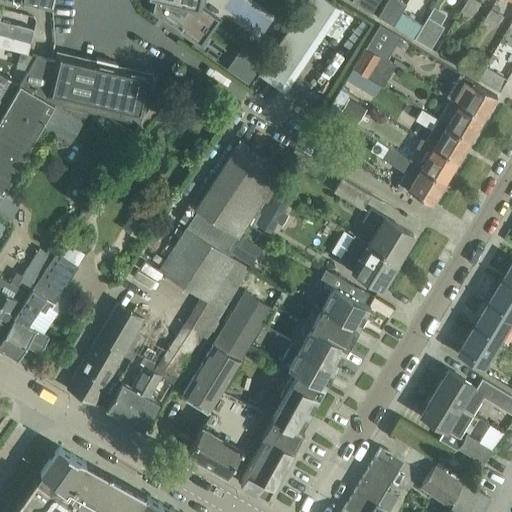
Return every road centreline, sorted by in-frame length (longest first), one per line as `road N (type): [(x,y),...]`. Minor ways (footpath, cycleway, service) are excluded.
road 1 (residential): [(310,511),(511,177)]
road 2 (tertiary): [(241,511),(47,402)]
